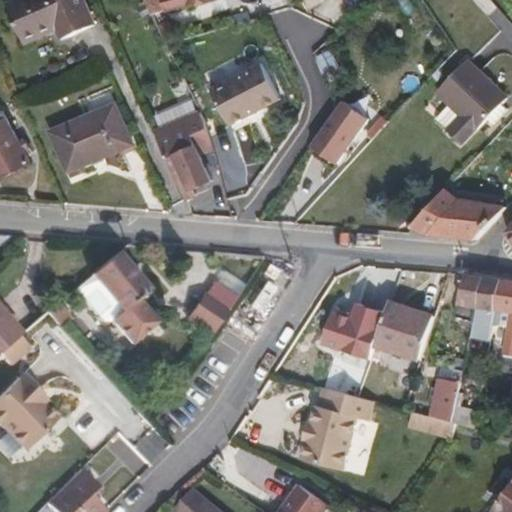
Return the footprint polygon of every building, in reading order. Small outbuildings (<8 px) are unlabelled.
[(98,24),(87,0),(22,0),(11,5),(27,39),(59,26),(64,39),(98,24)] [(203,0),(145,0),(153,15),(203,0)] [(507,99),(469,61),(439,93),(452,105),(438,118),(449,129),(448,130),(463,144),(486,120),(493,126),(508,111),(502,104),(507,99)] [(283,97),(264,62),(213,90),(232,125),(283,97)] [(341,162),(374,116),(349,98),(316,144),(341,162)] [(132,146),(123,127),(115,107),(52,133),(70,172),(132,146)] [(214,147),(208,126),(201,114),(156,134),(186,201),(197,197),(194,191),(213,183),(200,153),(214,147)] [(0,180),(29,164),(6,121),(0,124),(0,180)] [(476,241),(507,207),(460,196),(451,190),(448,189),(410,229),(415,229),(430,237),(476,241)] [(116,253),(89,276),(74,289),(102,322),(109,323),(110,321),(131,346),(157,322),(137,300),(148,290),(116,253)] [(478,309),(485,279),(466,277),(459,305),(478,309)] [(497,311),(502,282),(485,279),(478,309),(473,335),(492,338),(497,311)] [(511,313),(511,283),(502,282),(497,311),(511,313)] [(213,336),(228,312),(205,296),(189,321),(213,336)] [(70,315),(58,303),(46,313),(59,326),(70,315)] [(422,362),(436,316),(391,303),(376,348),(422,362)] [(362,358),(374,324),(335,311),(324,345),(362,358)] [(20,335),(0,312),(0,351),(11,343),(19,336),(20,335)] [(31,349),(19,336),(11,343),(23,357),(31,349)] [(23,357),(11,343),(0,351),(0,354),(11,367),(23,357)] [(58,420),(43,405),(47,401),(22,374),(0,395),(0,427),(24,452),(58,420)] [(458,406),(462,383),(440,379),(430,416),(443,420),(453,423),(458,406)] [(345,472),(360,418),(372,421),(376,402),(325,388),(320,407),(318,406),(303,460),(345,472)] [(476,429),(479,411),(458,406),(453,423),(456,423),(476,429)] [(410,427),(440,435),(453,439),(456,423),(453,423),(443,420),(430,416),(414,412),(410,427)] [(102,511),(105,510),(91,497),(98,490),(80,470),(45,504),(52,511),(102,511)] [(326,511),(331,506),(301,485),(281,511),(326,511)] [(511,511),(511,489),(495,511),(511,511)] [(219,511),(194,491),(176,511),(219,511)]
